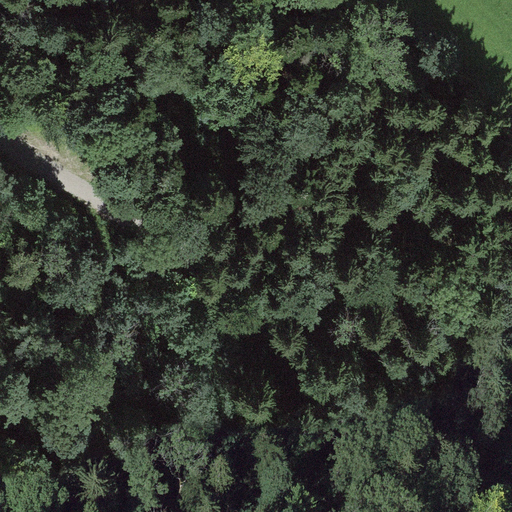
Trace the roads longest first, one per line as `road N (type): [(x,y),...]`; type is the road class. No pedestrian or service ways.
road 1 (track): [(511,482),(426,441),(0,124)]
road 2 (track): [(84,190),(143,399),(145,511)]
